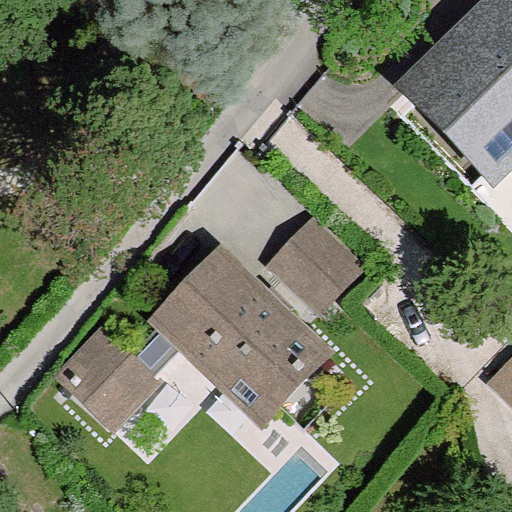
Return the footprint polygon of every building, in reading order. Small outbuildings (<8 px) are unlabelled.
[(511,172),(511,0),(411,97),(498,187),(511,172)] [(310,225),(270,266),(318,312),(358,271),(310,225)] [(216,253),(149,322),(255,424),(322,355),(216,253)] [(99,333),(54,375),(106,430),(150,387),(99,333)] [(511,365),(492,386),(511,405),(511,365)]
